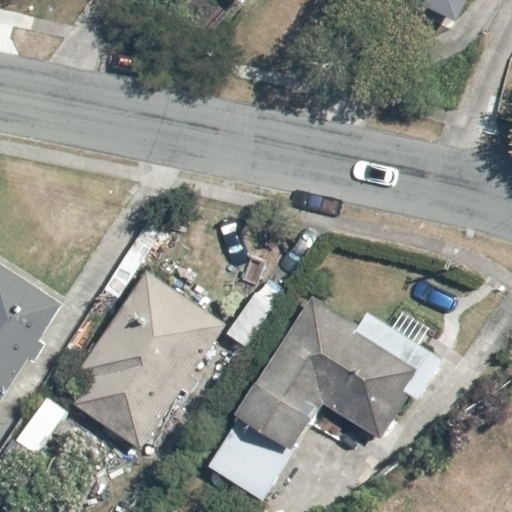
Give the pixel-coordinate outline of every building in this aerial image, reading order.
[(407,0),(406,3),(450,26),(464,0),(407,0)] [(0,386),(15,356),(26,362),(63,285),(0,254),(0,386)] [(298,278),(271,264),(240,323),(267,337),(298,278)] [(241,332),(153,268),(82,365),(92,373),(75,396),(153,453),(241,332)] [(357,322),(314,295),(258,383),(250,378),(229,411),(238,417),(206,467),(262,502),(323,406),(377,440),(409,391),(423,400),(450,358),(367,305),(357,322)] [(74,410),(48,394),(17,442),(43,459),(74,410)] [(97,473),(60,447),(40,476),(77,502),(97,473)] [(190,511),(166,497),(156,511),(190,511)]
